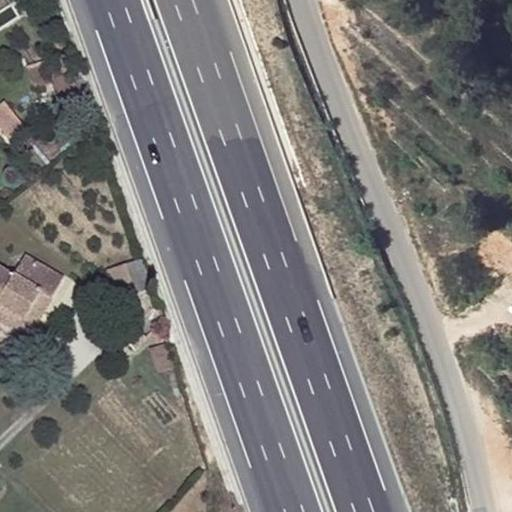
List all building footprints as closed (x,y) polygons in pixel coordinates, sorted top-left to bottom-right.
[(65,77),(70,75),(80,72),(74,57),(59,62),(65,77)] [(65,77),(59,62),(30,70),(34,87),(56,80),(65,77)] [(79,106),(77,107),(83,123),(95,120),(86,92),(80,72),(70,75),(79,106)] [(65,77),(77,107),(79,106),(70,75),(65,77)] [(65,77),(56,80),(66,111),(77,107),(65,77)] [(6,102),(0,106),(0,127),(11,143),(27,131),(6,102)] [(38,295),(50,302),(63,279),(25,258),(14,278),(0,269),(0,311),(22,324),(38,295)] [(149,289),(138,262),(126,266),(136,294),(149,289)] [(0,311),(0,325),(29,342),(52,304),(50,302),(38,295),(22,324),(0,311)] [(134,327),(123,338),(136,351),(147,339),(134,327)]
